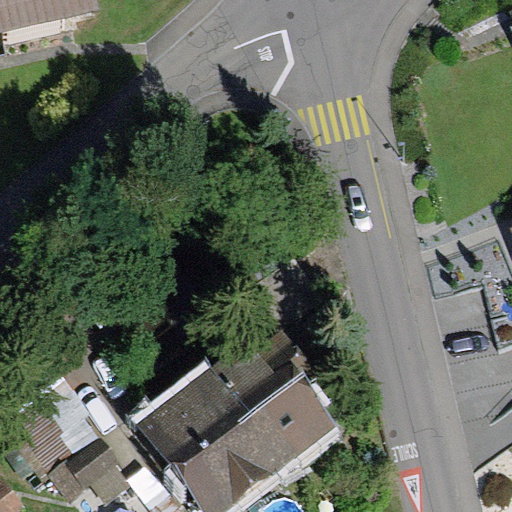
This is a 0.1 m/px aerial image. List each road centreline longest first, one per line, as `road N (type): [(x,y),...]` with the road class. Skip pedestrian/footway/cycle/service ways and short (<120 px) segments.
road 1 (residential): [(320,0),(435,511)]
road 2 (residential): [(0,241),(181,79),(313,0)]
